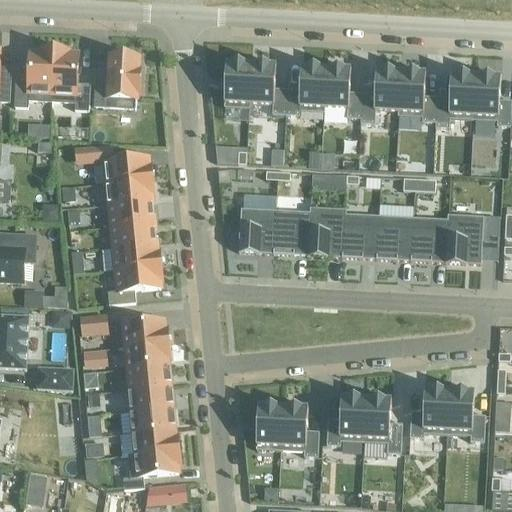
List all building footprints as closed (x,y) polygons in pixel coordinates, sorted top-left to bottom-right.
[(29,104),(52,105),(55,55),(40,54),(40,56),(31,55),(30,77),(30,85),(16,84),(15,111),(29,112),(29,104)] [(70,57),(70,55),(55,55),(52,105),(76,106),(75,114),(89,115),(91,88),(77,87),(77,80),(78,58),(70,57)] [(110,59),(109,84),(96,83),(94,110),(135,112),(135,113),(136,113),(137,98),(139,98),(141,72),(138,72),(139,61),(135,61),(135,57),(114,56),(114,60),(110,59)] [(227,66),(224,111),(249,113),(251,68),(247,67),(232,66),(227,66)] [(251,68),(249,113),(250,113),(250,108),(273,109),(272,119),(286,119),(288,93),(275,93),(276,69),(271,68),(256,67),(256,68),(251,68)] [(288,93),(286,119),(300,120),(301,115),(324,117),(326,71),(322,71),(307,70),(302,70),(300,94),(288,93)] [(326,71),(324,117),(325,117),(325,112),(348,113),(347,123),(361,123),(361,128),(362,97),(350,97),(351,73),(346,72),(331,71),(331,72),(326,71)] [(362,97),(361,128),(375,129),(376,114),(398,116),(398,120),(399,120),(401,75),(396,75),(397,75),(382,74),(376,74),(375,98),(362,97)] [(401,75),(399,120),(422,122),(422,126),(436,127),(436,132),(437,101),(425,100),(426,76),(421,76),(406,75),(401,75)] [(0,105),(10,106),(12,78),(0,77),(0,105)] [(437,101),(436,132),(450,133),(450,123),(474,124),(476,79),(471,79),(471,78),(456,78),(451,78),(450,102),(437,101)] [(476,79),(474,124),(497,126),(497,130),(511,131),(511,106),(511,105),(500,104),(501,80),(496,80),(481,79),(476,79)] [(166,119),(165,101),(147,102),(148,119),(166,119)] [(35,142),(55,143),(55,126),(36,125),(35,142)] [(153,182),(152,182),(151,168),(149,169),(148,162),(114,165),(112,150),(76,153),(77,160),(89,159),(89,167),(105,166),(108,188),(153,184),(153,182)] [(277,152),(278,167),(289,166),(288,151),(277,152)] [(328,156),(329,170),(341,169),(339,155),(328,156)] [(239,156),(238,168),(246,169),(247,157),(239,156)] [(218,175),(219,187),(231,186),(230,174),(218,175)] [(238,174),(238,184),(253,184),(253,175),(238,174)] [(266,176),(266,184),(278,184),(278,176),(266,176)] [(278,176),(278,184),(290,185),(290,177),(278,176)] [(335,179),(334,195),(346,196),(347,188),(347,180),(335,179)] [(347,180),(347,188),(359,189),(359,181),(347,180)] [(404,183),(403,195),(415,196),(416,184),(404,183)] [(153,184),(108,188),(110,210),(153,206),(152,199),(154,199),(153,186),(153,184)] [(416,184),(415,196),(435,197),(436,185),(416,184)] [(153,206),(110,210),(112,231),(155,227),(153,206)] [(311,217),(309,260),(329,261),(342,261),(342,262),(343,262),(345,218),(345,214),(311,212),(311,217)] [(241,213),(239,257),(260,258),(260,257),(273,258),(274,258),(276,215),(241,213)] [(276,215),(274,258),(294,259),(308,260),(309,260),(311,217),(310,217),(276,215)] [(345,218),(343,262),(363,263),(363,262),(376,263),(376,264),(377,264),(379,220),(346,218),(345,218)] [(448,224),(446,267),(466,268),(481,269),(484,221),(449,219),(448,224)] [(379,220),(377,264),(397,265),(397,264),(411,265),(412,265),(414,222),(379,220)] [(414,222),(412,265),(432,267),(432,266),(445,267),(446,267),(448,224),(447,224),(414,222)] [(155,227),(112,231),(114,253),(157,249),(155,227)] [(37,240),(0,238),(0,285),(24,287),(25,267),(35,267),(37,240)] [(157,255),(157,249),(114,253),(116,274),(161,270),(161,268),(159,254),(157,255)] [(83,256),(72,257),(74,278),(85,277),(83,256)] [(136,307),(135,295),(161,292),(160,285),(162,285),(161,270),(116,274),(118,295),(108,296),(109,310),(136,307)] [(91,339),(91,333),(107,332),(106,319),(81,321),(83,340),(91,339)] [(0,372),(25,373),(25,374),(27,374),(27,372),(26,372),(29,323),(29,321),(27,321),(27,322),(0,320),(0,372)] [(119,352),(169,347),(169,346),(168,346),(167,332),(165,332),(164,325),(117,330),(119,352)] [(128,373),(168,369),(168,363),(170,362),(169,349),(169,347),(119,352),(119,353),(126,352),(128,373)] [(114,352),(90,352),(90,369),(114,369),(114,352)] [(499,357),(499,365),(510,366),(511,358),(499,357)] [(130,394),(171,390),(168,369),(128,373),(130,394)] [(38,372),(37,393),(73,395),(74,374),(38,372)] [(498,374),(497,386),(505,386),(506,374),(498,374)] [(105,391),(105,375),(90,375),(91,392),(105,391)] [(497,386),(497,398),(505,398),(505,386),(497,386)] [(173,412),(171,390),(130,394),(132,416),(173,412)] [(411,416),(410,442),(424,443),(424,438),(447,439),(450,394),(445,394),(445,393),(430,392),(430,393),(425,393),(424,417),(411,416)] [(450,394),(447,439),(471,440),(471,446),(484,446),(486,420),(473,419),(475,395),(469,395),(455,394),(450,394)] [(328,424),(327,450),(341,451),(341,446),(364,447),(367,402),(362,402),(362,401),(347,400),(347,401),(342,401),(341,424),(328,424)] [(367,402),(364,447),(388,448),(387,458),(401,458),(403,428),(390,427),(391,403),(386,403),(371,402),(367,402)] [(259,409),(256,454),(281,455),(284,410),(279,410),(279,409),(264,408),(264,409),(259,409)] [(284,410),(281,455),(304,456),(304,461),(318,462),(320,436),(307,435),(309,411),(303,411),(288,410),(284,410)] [(173,412),(132,416),(134,437),(175,433),(173,412)] [(179,455),(179,453),(177,439),(175,439),(175,433),(134,437),(136,458),(129,458),(129,460),(179,455)] [(129,460),(131,481),(123,482),(124,494),(145,492),(144,481),(179,477),(178,470),(180,470),(179,456),(179,455),(129,460)] [(30,480),(28,491),(46,493),(47,483),(30,480)] [(492,482),(492,494),(500,495),(500,483),(492,482)] [(0,501),(10,502),(11,487),(0,486),(0,501)] [(195,489),(154,487),(153,508),(194,509),(195,489)] [(266,493),(265,505),(277,506),(278,493),(266,493)]
